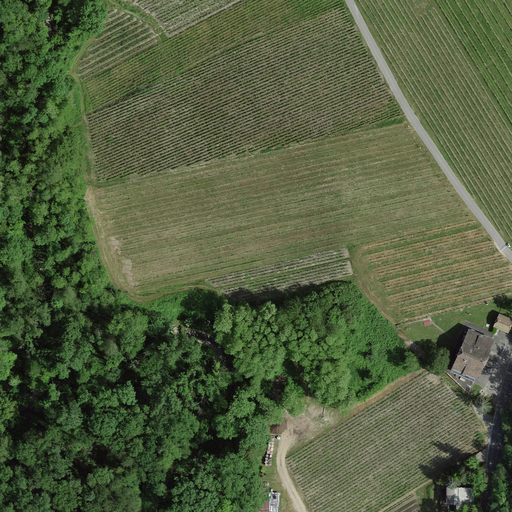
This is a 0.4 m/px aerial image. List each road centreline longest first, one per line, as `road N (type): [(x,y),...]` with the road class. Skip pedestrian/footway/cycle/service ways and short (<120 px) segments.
road 1 (track): [(304,511),(282,457),(309,399),(280,337),(258,308),(201,289),(146,300),(126,291),(92,185)]
road 2 (track): [(511,256),(403,104),(349,0)]
road 3 (tertiary): [(486,511),(511,381)]
